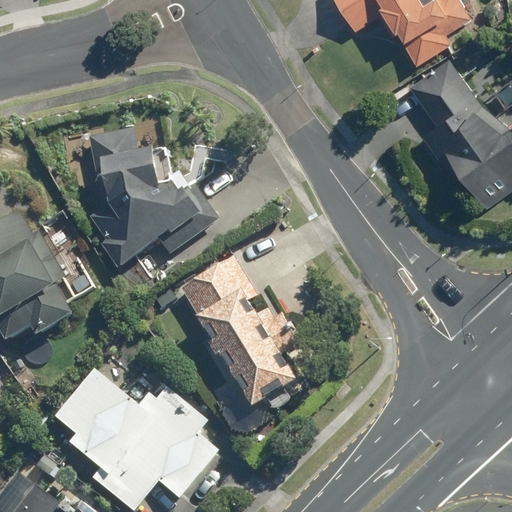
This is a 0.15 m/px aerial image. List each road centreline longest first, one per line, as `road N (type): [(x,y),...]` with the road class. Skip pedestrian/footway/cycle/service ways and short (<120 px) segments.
road 1 (tertiary): [(217,0),(349,193)]
road 2 (tertiary): [(443,390),(365,250),(349,193)]
road 3 (tertiary): [(349,193),(392,227),(489,351)]
road 4 (residential): [(199,0),(126,39),(0,60)]
road 5 (secondary): [(315,511),(443,390)]
